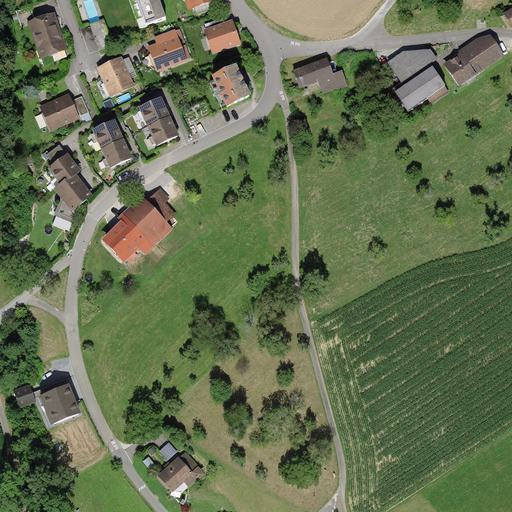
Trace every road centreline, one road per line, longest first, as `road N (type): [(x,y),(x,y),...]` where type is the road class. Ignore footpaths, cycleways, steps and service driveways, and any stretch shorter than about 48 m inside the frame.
road 1 (residential): [(339,505),(342,460),(293,279),(291,128),(283,104),(267,98)]
road 2 (residential): [(76,254),(133,178),(249,119),(267,98)]
road 3 (residential): [(511,38),(275,53)]
road 4 (residential): [(163,511),(83,390),(69,321)]
